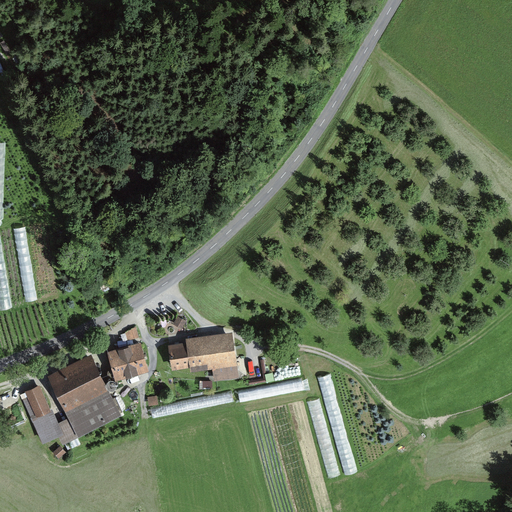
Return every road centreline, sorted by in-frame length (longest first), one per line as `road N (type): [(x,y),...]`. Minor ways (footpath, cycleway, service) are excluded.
road 1 (tertiary): [(396,0),(321,125),(229,231),(136,302),(0,366)]
road 2 (track): [(0,54),(122,310)]
road 3 (track): [(511,162),(372,40)]
road 4 (track): [(415,422),(337,358),(270,344)]
road 5 (track): [(140,314),(85,350),(0,386)]
road 6 (track): [(146,416),(140,379),(154,362),(136,302)]
